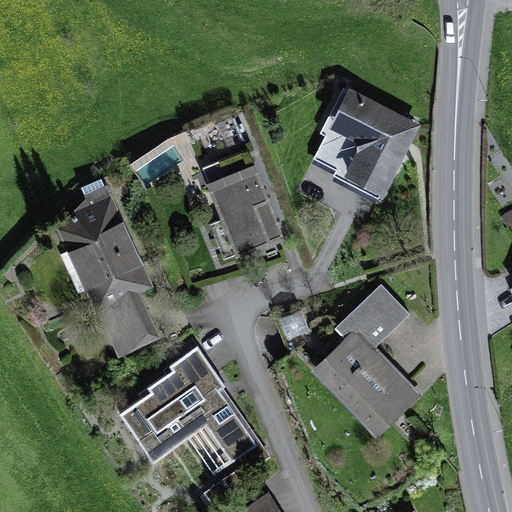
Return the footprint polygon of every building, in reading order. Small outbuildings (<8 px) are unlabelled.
[(325,134),(314,157),(337,168),(333,175),(378,197),(382,190),(384,191),(421,122),(349,84),(347,89),(343,87),(320,131),(325,134)] [(202,165),(221,217),(210,222),(224,259),(289,233),(256,158),(253,159),(248,147),(202,165)] [(86,197),(56,228),(119,354),(161,337),(141,292),(154,286),(107,183),(105,184),(102,178),(82,187),(86,197)] [(511,208),(501,215),(507,226),(511,222),(511,208)] [(345,336),(312,367),(376,436),(422,395),(374,344),(409,313),(382,285),(336,326),(345,336)] [(280,315),(288,339),(310,331),(302,309),(280,315)] [(225,385),(198,344),(169,362),(172,367),(148,384),(150,388),(119,410),(155,461),(189,438),(213,474),(239,456),(245,464),(205,490),(217,507),(258,478),(252,469),(271,454),(223,386),(225,385)] [(283,511),(270,490),(238,509),(240,511),(283,511)]
